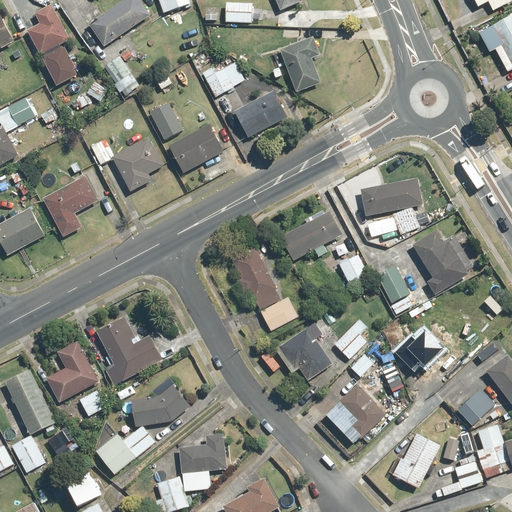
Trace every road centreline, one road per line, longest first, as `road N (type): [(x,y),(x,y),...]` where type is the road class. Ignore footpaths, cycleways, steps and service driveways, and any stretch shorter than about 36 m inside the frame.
road 1 (residential): [(348,511),(232,364),(170,237)]
road 2 (tertiary): [(170,237),(0,327)]
road 3 (secondary): [(511,244),(436,123)]
road 4 (tertiary): [(287,171),(401,94)]
road 5 (tertiary): [(413,118),(287,171)]
road 6 (tertiary): [(287,171),(170,237)]
